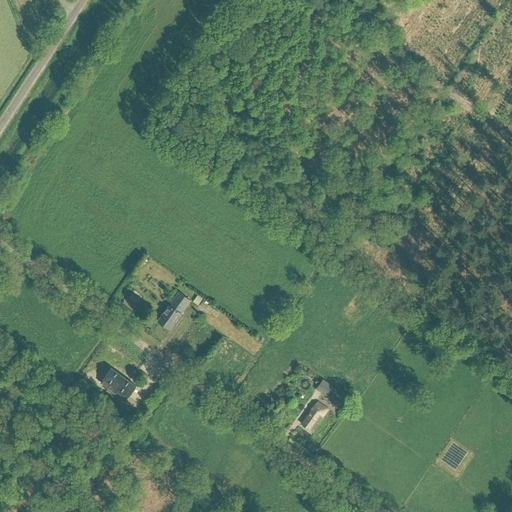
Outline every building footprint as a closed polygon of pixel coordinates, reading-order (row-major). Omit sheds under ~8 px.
[(158,286),(162,282),(154,274),(150,279),(158,286)] [(182,313),(191,300),(178,291),(169,305),(168,305),(157,322),(169,330),(181,312),(182,313)] [(220,313),(214,309),(213,309),(211,312),(217,317),(220,313)] [(117,394),(121,398),(125,400),(136,385),(111,368),(101,383),(108,388),(107,391),(115,397),(117,394)] [(316,389),(328,397),(327,397),(340,406),(346,396),(323,379),(316,389)] [(313,433),(329,410),(317,402),(302,424),(313,433)]
